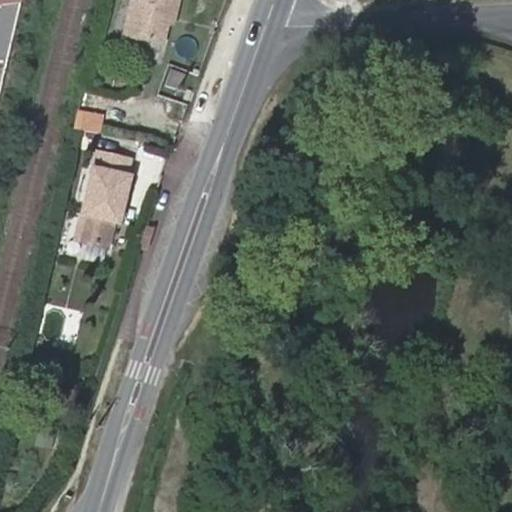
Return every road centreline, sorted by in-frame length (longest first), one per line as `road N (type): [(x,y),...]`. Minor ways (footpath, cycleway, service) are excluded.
road 1 (tertiary): [(99,511),(266,25)]
road 2 (residential): [(266,25),(511,22)]
